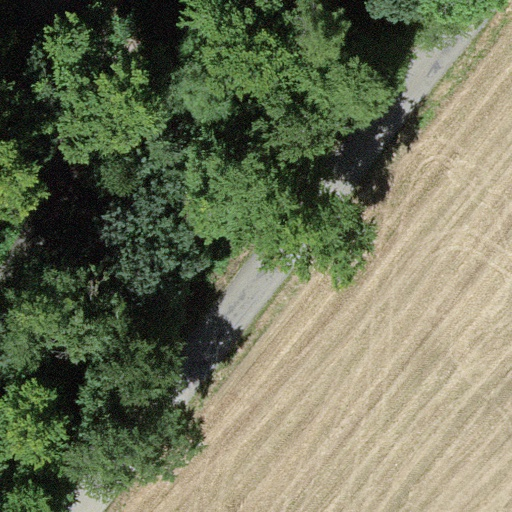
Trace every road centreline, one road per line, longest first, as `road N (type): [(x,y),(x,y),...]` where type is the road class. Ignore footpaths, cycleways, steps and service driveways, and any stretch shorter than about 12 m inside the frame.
road 1 (unclassified): [(74,511),(276,236),(466,0)]
road 2 (track): [(0,293),(55,156),(75,21),(68,0)]
